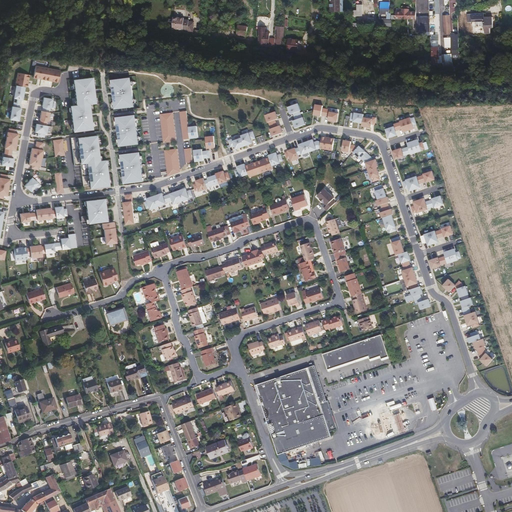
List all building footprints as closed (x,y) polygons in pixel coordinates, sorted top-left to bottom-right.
[(341,11),(341,5),(339,5),(338,0),(328,0),(328,11),(341,11)] [(390,2),(380,2),(380,14),(389,15),(390,2)] [(427,28),(426,15),(417,15),(417,28),(427,28)] [(482,26),(481,18),(476,19),(476,16),(473,17),(474,27),(482,26)] [(185,32),(186,22),(186,21),(182,20),(182,19),(175,18),(171,18),(171,20),(171,21),(169,30),(185,32)] [(275,45),(275,36),(270,36),(270,29),(267,29),(267,25),(261,25),(261,44),(272,44),(272,49),(275,49),(275,45)] [(301,51),(302,42),(299,42),(298,41),(287,40),(286,51),(295,53),(295,55),(301,56),(305,57),(305,52),(301,51)] [(43,80),(47,81),(49,69),(37,66),(35,78),(39,79),(39,78),(43,79),(43,80)] [(49,69),(47,81),(51,81),(55,81),(55,82),(59,83),(62,71),(49,69)] [(24,87),(27,88),(28,84),(27,84),(28,79),(29,75),(17,73),(15,85),(16,85),(24,87)] [(72,107),(75,132),(93,130),(91,105),(97,104),(94,79),(75,81),(78,106),(72,107)] [(121,80),(112,82),(115,110),(134,107),(131,82),(121,83),(121,80)] [(22,100),(24,87),(16,85),(13,98),(14,99),(13,103),(20,104),(21,100),(22,100)] [(43,112),(50,113),(51,109),(52,109),(54,100),(45,98),(43,107),(44,108),(43,112)] [(20,108),(20,104),(13,103),(12,107),(9,120),(18,121),(20,108)] [(294,114),(295,118),(302,115),(301,112),(299,104),(289,108),(291,115),(294,114)] [(324,107),(316,105),(314,116),(322,117),(322,116),(326,117),(327,110),(323,109),(324,107)] [(331,110),(327,110),(326,117),(329,117),(329,121),(338,123),(339,114),(330,113),(331,110)] [(41,125),(48,127),(49,122),(51,113),(50,113),(43,112),(42,112),(41,121),(41,125)] [(189,128),(187,112),(181,112),(184,140),(191,140),(189,128)] [(269,123),(270,126),(277,124),(276,121),(279,120),(276,112),(266,116),(268,123),(269,123)] [(174,113),(161,115),(164,144),(177,142),(174,113)] [(354,122),(363,124),(364,118),(364,115),(355,114),(352,114),(351,121),(354,122)] [(304,118),(303,118),(302,115),(295,118),(296,121),(294,122),(296,129),(306,125),(304,118)] [(120,145),(139,142),(136,119),(127,120),(126,117),(117,119),(120,145)] [(413,118),(408,119),(412,131),(417,129),(416,125),(419,124),(417,117),(414,118),(413,118)] [(373,120),(364,118),(363,124),(363,127),(372,129),(372,125),(376,126),(377,118),(373,118),(373,120)] [(403,122),(399,123),(402,130),(405,129),(406,132),(412,131),(408,119),(403,121),(403,122)] [(399,123),(396,124),(397,126),(388,129),(391,138),(400,135),(398,131),(402,130),(399,123)] [(278,127),(277,124),(270,126),(272,130),(271,130),(273,137),(284,133),(281,126),(278,127)] [(47,135),(49,127),(48,127),(41,125),(37,125),(36,133),(39,133),(38,137),(45,138),(46,135),(47,135)] [(198,127),(189,128),(191,140),(199,139),(198,127)] [(8,132),(6,141),(17,143),(19,135),(16,134),(17,130),(9,129),(9,133),(8,132)] [(254,132),(242,136),(243,139),(246,147),(253,144),(252,140),(256,139),(254,132)] [(91,186),(91,189),(109,187),(106,161),(100,162),(97,137),(79,139),(79,138),(72,139),(75,167),(82,166),(84,187),(91,186)] [(215,137),(206,138),(208,149),(216,148),(215,137)] [(335,139),(331,139),(326,139),(327,138),(323,137),(322,142),(321,149),(333,151),(335,139)] [(246,147),(243,139),(234,142),(233,140),(229,141),(232,148),(236,147),(237,150),(246,147)] [(64,140),(54,141),(56,158),(66,157),(64,140)] [(314,140),(306,143),(310,153),(321,149),(322,142),(318,142),(315,143),(314,140)] [(415,141),(419,153),(424,151),(424,150),(427,149),(425,142),(422,143),(420,140),(415,141)] [(6,149),(5,153),(12,154),(13,150),(16,151),(17,143),(6,141),(5,149),(6,149)] [(358,149),(355,146),(351,145),(352,142),(344,141),(342,152),(353,154),(358,149)] [(407,148),(410,155),(413,154),(414,154),(419,153),(415,141),(410,143),(411,147),(407,148)] [(33,149),(31,157),(42,159),(43,159),(44,151),(43,151),(44,144),(37,142),(36,149),(33,149)] [(297,149),(299,156),(302,155),(303,156),(310,153),(306,143),(299,145),(300,148),(297,149)] [(364,161),(369,155),(360,147),(358,149),(353,154),(361,160),(361,159),(364,161)] [(191,148),(184,149),(186,163),(193,162),(191,148)] [(407,157),(406,156),(410,155),(407,148),(404,149),(404,148),(395,151),(398,159),(407,157)] [(286,153),(288,160),(291,159),(292,162),(300,159),(299,156),(297,149),(296,149),(289,152),(286,153)] [(178,150),(165,151),(167,167),(168,177),(181,173),(178,150)] [(195,151),(196,163),(204,162),(204,159),(208,159),(207,152),(203,152),(203,150),(195,151)] [(12,154),(5,153),(4,157),(3,157),(2,165),(13,167),(14,159),(11,158),(12,154)] [(270,158),(273,167),(281,164),(280,163),(284,162),(281,155),(278,156),(277,153),(269,156),(270,158)] [(144,182),(141,156),(131,157),(131,155),(121,156),(125,184),(144,182)] [(369,155),(364,161),(366,164),(369,171),(377,168),(379,167),(376,160),(373,161),(372,158),(369,155)] [(41,167),(42,159),(31,157),(30,165),(33,166),(32,170),(39,171),(40,167),(41,167)] [(258,162),(262,174),(274,170),(273,167),(270,158),(266,160),(267,160),(262,162),(262,161),(258,162)] [(262,174),(258,162),(254,164),(254,165),(250,166),(250,165),(246,167),(249,175),(250,178),(262,174)] [(246,167),(246,165),(238,168),(238,170),(235,171),(237,178),(241,176),(241,178),(249,175),(246,167)] [(380,177),(377,168),(369,171),(371,180),(372,179),(373,183),(380,180),(379,177),(380,177)] [(224,171),(216,174),(217,175),(220,184),(220,185),(228,182),(228,181),(231,179),(229,173),(225,174),(224,171)] [(422,176),(425,183),(428,182),(428,183),(437,180),(434,171),(425,174),(426,175),(422,176)] [(0,186),(9,188),(10,180),(7,179),(8,176),(1,174),(0,177),(0,186)] [(57,194),(64,194),(62,174),(55,174),(57,194)] [(205,181),(207,186),(208,188),(220,184),(217,175),(208,179),(209,180),(205,181)] [(414,178),(417,190),(423,188),(422,184),(425,183),(422,176),(419,177),(419,176),(414,178)] [(33,178),(25,186),(31,192),(34,189),(37,192),(42,186),(33,178)] [(412,191),(417,190),(414,178),(408,180),(409,181),(405,182),(407,189),(411,188),(412,191)] [(205,181),(204,179),(196,181),(197,184),(194,185),(196,192),(200,191),(200,192),(208,189),(208,188),(207,186),(205,181)] [(9,188),(0,186),(0,198),(3,199),(4,196),(7,196),(9,188)] [(375,192),(378,201),(387,198),(384,189),(383,189),(382,186),(375,188),(376,192),(375,192)] [(187,190),(179,193),(183,204),(191,201),(191,200),(194,199),(192,192),(188,193),(187,190)] [(175,207),(183,204),(179,193),(168,197),(170,204),(174,203),(175,207)] [(133,202),(132,195),(125,196),(126,203),(124,203),(125,215),(134,214),(132,203),(133,202)] [(170,204),(168,197),(165,198),(163,195),(155,198),(159,209),(167,206),(167,205),(170,204)] [(305,196),(292,200),(296,212),(301,210),(309,207),(305,196)] [(431,201),(433,208),(436,206),(436,207),(445,204),(443,196),(434,199),(434,200),(431,201)] [(378,201),(377,201),(379,206),(382,205),(383,209),(389,207),(388,203),(390,203),(388,197),(387,198),(378,201)] [(147,211),(151,210),(151,212),(159,209),(155,198),(147,201),(148,203),(145,204),(147,211)] [(421,200),(424,211),(430,210),(429,209),(433,208),(431,201),(427,202),(426,198),(421,200)] [(88,224),(107,222),(104,200),(85,202),(88,224)] [(290,211),(286,200),(281,202),(281,203),(275,205),(270,207),(273,216),(277,215),(280,213),(281,215),(286,213),(285,212),(290,211)] [(421,200),(415,202),(416,205),(413,207),(415,213),(419,212),(419,213),(424,211),(421,200)] [(56,218),(57,219),(64,218),(64,217),(68,217),(67,210),(63,210),(63,207),(55,208),(56,211),(56,218)] [(389,207),(383,209),(384,212),(380,213),(382,219),(383,218),(392,215),(394,215),(392,209),(390,210),(389,207)] [(44,210),(45,220),(53,219),(56,218),(56,211),(52,212),(52,209),(44,210)] [(37,213),(33,214),(34,221),(37,220),(37,221),(45,220),(44,210),(36,211),(37,213)] [(270,219),(267,210),(250,216),(254,227),(259,225),(259,224),(262,223),(266,221),(270,219)] [(30,221),(34,221),(33,214),(30,214),(29,213),(20,214),(21,223),(30,222),(30,221)] [(127,226),(135,225),(134,214),(125,215),(127,226)] [(392,215),(383,218),(387,231),(389,230),(390,234),(397,232),(395,228),(396,228),(392,215)] [(339,233),(334,218),(325,221),(329,232),(331,232),(332,235),(339,233)] [(244,220),(231,225),(234,234),(235,235),(240,233),(240,232),(247,229),(244,220)] [(444,230),(440,231),(442,237),(446,236),(446,237),(455,234),(452,226),(444,229),(444,230)] [(230,235),(227,227),(207,233),(210,243),(214,242),(214,243),(221,241),(220,239),(227,237),(227,236),(230,235)] [(116,237),(115,229),(104,230),(105,238),(116,237)] [(442,237),(440,231),(437,232),(437,231),(431,232),(435,244),(440,242),(439,238),(442,237)] [(435,244),(431,232),(426,234),(426,235),(423,236),(425,243),(428,242),(429,245),(435,244)] [(69,239),(70,250),(77,249),(76,235),(68,236),(69,239)] [(186,249),(182,236),(169,240),(172,252),(179,250),(181,249),(182,250),(186,249)] [(204,245),(201,236),(186,241),(189,248),(192,247),(193,249),(204,245)] [(117,244),(116,237),(105,238),(106,246),(117,244)] [(399,237),(392,239),(393,243),(392,243),(396,256),(399,255),(405,253),(401,240),(400,241),(399,237)] [(343,250),(339,238),(330,241),(334,253),(333,253),(335,257),(342,254),(341,251),(343,250)] [(61,243),(57,244),(58,251),(70,250),(69,239),(61,240),(61,243)] [(279,252),(276,242),(265,246),(265,247),(261,248),(264,257),(268,255),(268,256),(279,252)] [(57,244),(44,245),(45,247),(45,254),(55,253),(54,251),(58,251),(57,244)] [(169,253),(167,244),(151,249),(153,259),(166,255),(165,254),(169,253)] [(312,252),(311,249),(310,244),(301,247),(306,263),(309,262),(310,262),(315,260),(314,256),(315,256),(314,252),(312,252)] [(30,248),(26,249),(27,256),(31,256),(31,259),(37,258),(35,246),(30,247),(30,248)] [(45,254),(45,247),(41,247),(41,246),(35,246),(37,258),(42,258),(42,255),(45,254)] [(27,256),(26,249),(26,247),(22,248),(22,249),(18,249),(18,248),(14,249),(15,261),(27,260),(27,256)] [(456,249),(451,251),(454,262),(460,260),(459,260),(463,259),(460,252),(457,253),(456,249)] [(262,262),(259,252),(258,252),(258,250),(254,252),(255,253),(252,254),(242,257),(245,268),(262,262)] [(151,261),(148,251),(143,252),(144,253),(132,256),(135,266),(139,265),(142,264),(142,265),(148,263),(147,262),(151,261)] [(449,264),(454,262),(451,251),(445,252),(446,256),(443,257),(445,264),(449,263),(449,264)] [(405,253),(399,255),(403,267),(410,265),(409,261),(411,261),(408,252),(405,253)] [(350,269),(346,257),(344,258),(342,254),(335,257),(336,261),(337,260),(341,272),(350,269)] [(439,257),(430,260),(433,269),(442,266),(442,265),(445,264),(443,257),(440,258),(439,257)] [(243,269),(239,258),(225,263),(225,264),(222,266),(223,268),(225,273),(228,272),(229,274),(243,269)] [(312,273),(310,266),(311,266),(309,262),(306,263),(297,266),(299,270),(301,269),(305,281),(314,278),(313,278),(316,277),(315,273),(314,273),(312,273)] [(402,271),(405,279),(415,276),(413,268),(411,268),(410,265),(403,267),(404,270),(402,271)] [(119,280),(115,268),(100,273),(105,286),(109,285),(109,283),(114,281),(119,280)] [(225,273),(223,268),(219,269),(219,268),(205,273),(208,282),(222,278),(221,276),(225,275),(225,273)] [(192,287),(186,269),(176,272),(181,286),(180,286),(181,290),(190,287),(192,287)] [(415,276),(405,279),(407,287),(410,286),(411,290),(419,287),(415,276)] [(361,292),(356,278),(347,281),(346,281),(351,296),(352,295),(361,293),(361,292)] [(99,289),(95,279),(83,283),(86,292),(87,292),(87,294),(92,293),(91,291),(93,291),(99,289)] [(458,289),(464,287),(463,283),(460,281),(456,285),(450,279),(444,285),(450,292),(456,286),(458,289)] [(72,283),(57,288),(60,298),(75,293),(72,283)] [(156,295),(154,289),(156,289),(154,283),(141,288),(145,299),(148,298),(150,303),(153,302),(160,300),(158,295),(156,295)] [(305,289),(301,290),(305,302),(323,296),(320,286),(306,290),(305,289)] [(470,295),(467,286),(464,287),(458,289),(461,298),(462,297),(463,300),(470,298),(469,295),(470,295)] [(43,287),(26,293),(30,303),(46,298),(43,287)] [(196,303),(192,292),(191,292),(190,287),(181,290),(181,291),(182,295),(181,295),(183,300),(184,299),(185,302),(185,303),(186,307),(196,303)] [(423,294),(421,287),(419,287),(411,290),(410,290),(412,297),(413,297),(414,301),(421,298),(420,295),(423,294)] [(299,304),(295,290),(286,293),(289,303),(291,303),(295,302),(295,304),(296,305),(299,304)] [(367,309),(361,293),(352,295),(353,299),(352,299),(354,307),(355,312),(367,309)] [(281,308),(277,296),(260,302),(264,313),(281,308)] [(431,307),(429,300),(422,302),(421,298),(414,301),(415,304),(418,303),(421,310),(431,307)] [(474,305),(472,298),(470,298),(463,300),(461,301),(463,308),(462,309),(464,312),(471,310),(470,307),(474,305)] [(157,311),(155,308),(153,302),(150,303),(145,305),(147,310),(146,310),(150,321),(161,318),(160,314),(158,315),(157,311)] [(243,307),(240,309),(244,320),(246,319),(248,319),(258,316),(254,305),(244,308),(243,307)] [(239,318),(236,307),(219,313),(222,323),(239,318)] [(111,326),(128,322),(125,308),(107,312),(111,326)] [(203,324),(197,308),(188,311),(189,314),(192,322),(190,323),(192,328),(203,324)] [(478,317),(476,312),(472,313),(471,310),(464,312),(466,321),(478,317)] [(342,323),(339,314),(327,318),(327,317),(322,319),(325,328),(330,326),(330,327),(342,323)] [(369,314),(358,318),(359,322),(361,322),(363,330),(373,327),(369,314)] [(480,326),(479,323),(480,322),(478,317),(466,321),(468,326),(472,325),(473,328),(480,326)] [(308,324),(305,325),(307,333),(311,331),(311,333),(321,329),(318,319),(308,323),(308,324)] [(163,325),(153,328),(155,332),(154,333),(158,343),(168,340),(165,329),(164,329),(163,325)] [(305,337),(301,325),(298,326),(294,327),(294,328),(286,331),(290,340),(301,336),(302,338),(305,337)] [(49,338),(60,334),(58,328),(47,331),(47,330),(40,332),(44,344),(51,342),(49,338)] [(208,346),(204,333),(203,334),(201,329),(194,332),(195,336),(194,337),(198,349),(208,346)] [(481,339),(480,334),(479,335),(477,331),(471,334),(472,337),(468,338),(470,343),(473,342),(481,339)] [(285,342),(282,334),(279,335),(277,333),(273,334),(274,335),(266,337),(270,347),(285,342)] [(328,369),(368,355),(370,359),(380,356),(384,357),(389,356),(381,333),(322,353),(328,369)] [(485,350),(484,347),(486,346),(484,339),(481,339),(473,342),(476,349),(477,349),(478,352),(485,350)] [(264,348),(261,341),(257,342),(257,341),(247,344),(250,355),(260,351),(260,349),(264,348)] [(21,351),(19,343),(7,347),(9,354),(21,351)] [(175,358),(172,347),(171,348),(169,343),(161,346),(163,350),(161,351),(162,355),(164,361),(165,361),(175,358)] [(215,363),(213,356),(212,352),(213,351),(212,347),(201,351),(202,355),(201,355),(205,366),(215,363)] [(487,366),(493,359),(486,353),(485,350),(478,352),(479,356),(482,358),(480,360),(487,366)] [(183,380),(178,367),(176,363),(167,366),(168,371),(169,371),(173,383),(183,380)] [(142,378),(141,374),(144,373),(142,366),(139,367),(138,367),(126,371),(129,380),(136,378),(136,379),(142,378)] [(308,367),(254,385),(279,458),(333,440),(331,434),(338,432),(328,403),(321,406),(319,399),(324,397),(313,366),(308,368),(308,367)] [(119,379),(107,384),(111,394),(123,389),(119,379)] [(98,392),(94,380),(82,384),(86,394),(92,392),(93,393),(98,392)] [(218,387),(214,388),(217,396),(221,394),(221,395),(233,391),(230,381),(218,386),(218,387)] [(31,393),(28,383),(18,387),(21,396),(26,394),(27,395),(31,393)] [(215,398),(211,388),(195,395),(198,404),(215,398)] [(57,409),(54,398),(45,401),(42,394),(37,396),(43,414),(57,409)] [(79,395),(66,399),(69,408),(82,404),(79,395)] [(17,406),(14,398),(8,400),(11,408),(17,406)] [(188,407),(192,406),(189,398),(185,399),(185,398),(170,404),(174,414),(189,408),(188,407)] [(238,411),(236,406),(237,406),(236,402),(222,407),(224,413),(226,412),(228,420),(239,415),(238,411)] [(30,417),(27,407),(15,411),(18,420),(19,424),(23,423),(22,420),(30,417)] [(150,410),(140,413),(144,426),(154,422),(150,410)] [(401,414),(393,416),(399,435),(407,433),(401,414)] [(0,444),(11,441),(4,417),(0,418),(0,444)] [(194,437),(188,420),(179,424),(186,440),(194,437)] [(109,421),(95,426),(98,435),(108,432),(108,434),(113,432),(109,421)] [(74,443),(70,433),(53,439),(58,452),(62,450),(61,447),(74,443)] [(141,459),(151,455),(143,436),(133,440),(141,459)] [(252,446),(249,436),(242,439),(237,441),(240,450),(252,446)] [(197,444),(194,437),(186,440),(188,447),(197,444)] [(35,452),(31,438),(21,442),(26,454),(20,456),(21,458),(35,452)] [(222,439),(204,446),(208,458),(219,454),(218,452),(226,449),(226,447),(225,444),(222,439)] [(84,451),(81,443),(74,445),(76,454),(84,451)] [(52,448),(45,451),(49,461),(55,459),(52,448)] [(123,450),(110,455),(114,464),(127,459),(123,450)] [(16,460),(14,454),(7,456),(5,457),(3,454),(1,455),(0,451),(0,456),(1,456),(4,464),(12,461),(16,460)] [(17,476),(12,461),(4,464),(10,479),(16,477),(17,476)] [(72,461),(61,465),(67,478),(77,474),(72,461)] [(53,467),(51,462),(40,466),(43,473),(46,472),(45,470),(53,467)] [(260,474),(256,463),(247,466),(246,466),(241,467),(242,469),(245,477),(246,480),(260,474)] [(245,477),(242,469),(237,471),(237,470),(226,474),(229,483),(245,477)] [(62,492),(58,485),(53,475),(46,478),(51,489),(43,493),(47,500),(53,497),(56,495),(59,494),(62,492)] [(94,475),(84,479),(89,491),(99,487),(94,475)] [(170,490),(164,476),(153,481),(159,494),(170,490)] [(0,492),(8,487),(13,483),(19,481),(16,477),(10,479),(8,480),(7,479),(5,480),(0,483),(0,492)] [(224,487),(221,477),(209,481),(209,480),(205,482),(206,482),(202,483),(206,494),(224,487)] [(14,500),(28,491),(33,489),(31,484),(24,488),(21,489),(16,491),(10,496),(11,498),(14,500)] [(129,486),(116,491),(120,501),(133,496),(129,486)] [(121,511),(111,489),(85,499),(88,504),(89,506),(102,500),(104,505),(103,505),(105,511),(121,511)] [(47,500),(43,493),(32,500),(38,505),(45,502),(47,500)] [(62,511),(60,511),(53,497),(47,500),(45,502),(50,511),(69,511),(69,509),(62,511)] [(24,511),(32,511),(38,505),(32,500),(29,504),(28,504),(22,510),(24,511)] [(103,505),(104,505),(102,500),(89,506),(91,511),(103,505)]
